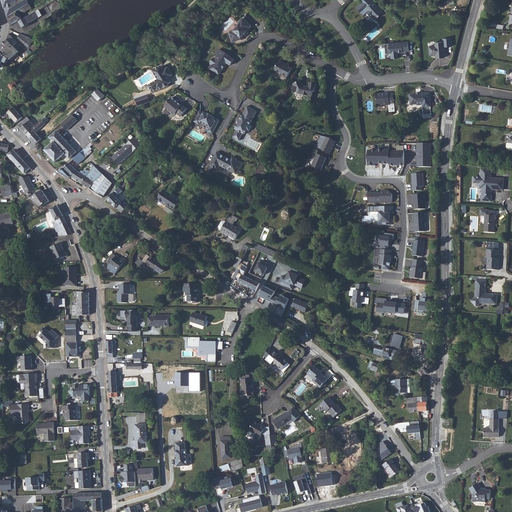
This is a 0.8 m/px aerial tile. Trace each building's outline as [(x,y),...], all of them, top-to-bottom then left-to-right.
[(16,0),(2,0),(5,9),(17,1),(16,0)] [(17,1),(5,9),(8,17),(29,4),(27,0),(18,0),(17,1)] [(370,0),(362,0),(361,1),(362,2),(357,7),(363,15),(367,12),(371,16),(372,15),(376,19),(383,12),(379,7),(378,8),(376,5),(376,4),(374,1),(373,2),(370,0)] [(29,4),(8,17),(9,21),(10,26),(22,19),(20,15),(32,8),(29,5),(29,4)] [(50,12),(47,6),(39,10),(43,16),(50,12)] [(39,10),(19,22),(23,28),(30,24),(29,24),(43,16),(39,10)] [(247,31),(252,27),(244,19),(239,24),(240,25),(234,32),(230,33),(232,43),(242,40),(241,39),(244,36),(245,37),(249,33),(247,31)] [(17,43),(9,34),(8,40),(0,47),(0,51),(4,56),(9,59),(10,60),(19,52),(14,46),(17,43)] [(30,47),(34,41),(30,38),(20,34),(18,38),(29,48),(30,47)] [(452,46),(452,38),(443,39),(444,42),(435,42),(436,45),(430,46),(429,47),(430,54),(431,55),(437,55),(438,55),(439,58),(445,57),(444,47),(452,46)] [(409,51),(408,41),(386,43),(387,53),(392,53),(392,58),(399,58),(399,52),(404,52),(404,51),(409,51)] [(218,55),(220,56),(211,69),(219,75),(223,69),(223,68),(225,66),(226,65),(227,63),(231,66),(235,59),(220,49),(217,54),(218,55)] [(0,51),(0,69),(3,71),(9,59),(4,56),(0,51)] [(211,69),(220,56),(218,55),(209,68),(211,69)] [(280,61),(275,70),(288,77),(293,68),(288,66),(285,64),(280,61)] [(162,66),(153,72),(158,80),(159,81),(155,83),(154,82),(148,86),(152,93),(158,90),(159,91),(164,87),(164,88),(169,86),(169,85),(167,81),(167,78),(168,78),(173,75),(169,68),(164,70),(162,66)] [(304,86),(301,81),(294,85),(294,86),(293,88),(295,92),(296,92),(297,92),(297,93),(303,93),(303,95),(313,96),(313,92),(315,92),(316,85),(310,84),(310,87),(308,87),(308,88),(306,87),(304,86)] [(106,96),(99,90),(92,95),(99,102),(106,96)] [(394,95),(394,94),(389,94),(389,93),(377,94),(378,106),(389,105),(390,112),(395,112),(394,102),(394,95)] [(416,95),(410,95),(411,105),(418,104),(418,105),(423,105),(424,115),(431,115),(429,93),(425,94),(425,93),(421,93),(420,93),(420,94),(416,95)] [(182,106),(172,98),(164,107),(174,115),(176,113),(181,117),(188,109),(183,105),(182,106)] [(492,106),(482,105),(481,111),(491,113),(492,106)] [(250,125),(257,112),(247,106),(240,120),(240,121),(238,125),(238,124),(237,125),(235,129),(237,130),(233,137),(239,140),(243,134),(245,134),(247,130),(249,131),(252,126),(250,125)] [(8,113),(17,123),(23,118),(15,108),(8,113)] [(200,111),(196,118),(200,120),(199,122),(200,122),(210,128),(208,131),(213,134),(219,122),(215,119),(216,118),(212,116),(208,114),(204,112),(204,113),(200,111)] [(67,130),(78,121),(73,115),(62,125),(67,130)] [(33,130),(32,129),(35,126),(28,117),(19,125),(27,135),(33,130)] [(32,129),(33,130),(27,135),(30,139),(36,133),(39,130),(46,124),(42,120),(35,126),(32,129)] [(77,152),(57,131),(50,138),(55,143),(46,151),(56,162),(65,154),(70,159),(77,152)] [(40,137),(36,133),(30,139),(36,145),(45,137),(43,134),(40,137)] [(115,155),(112,158),(118,165),(121,162),(122,163),(126,159),(125,158),(128,156),(129,156),(141,145),(135,137),(126,145),(127,145),(123,149),(123,148),(119,151),(119,152),(116,155),(115,155)] [(326,137),(320,149),(330,154),(336,141),(329,138),(326,137)] [(0,150),(8,152),(9,145),(0,143),(0,150)] [(92,152),(87,147),(81,153),(86,158),(92,152)] [(25,174),(31,169),(14,150),(14,153),(12,153),(9,155),(25,174)] [(217,152),(210,165),(212,166),(216,169),(218,169),(220,165),(237,175),(242,164),(237,161),(232,158),(231,160),(217,152)] [(86,158),(81,153),(74,159),(79,164),(86,158)] [(327,158),(317,154),(312,166),(321,170),(327,158)] [(265,168),(268,162),(262,160),(252,180),(258,183),(260,178),(265,168)] [(70,163),(59,173),(69,179),(71,176),(74,178),(77,173),(78,172),(77,171),(70,163)] [(103,174),(94,166),(91,170),(95,173),(91,180),(95,182),(103,174)] [(492,169),(481,167),(480,178),(479,178),(478,182),(481,182),(481,189),(483,189),(482,195),(483,195),(483,201),(492,201),(492,196),(491,196),(492,189),(493,188),(494,189),(503,190),(504,179),(491,178),(492,169)] [(74,178),(82,184),(90,171),(89,170),(88,171),(86,169),(83,172),(82,171),(80,173),(78,172),(77,173),(74,178)] [(95,173),(91,170),(90,171),(82,184),(103,198),(112,183),(103,174),(95,182),(91,180),(95,173)] [(423,173),(412,174),(413,191),(422,190),(422,187),(424,186),(423,173)] [(20,180),(26,194),(35,189),(30,178),(26,178),(21,176),(20,180)] [(4,197),(13,195),(11,186),(9,180),(5,181),(7,187),(2,188),(4,197)] [(115,192),(107,199),(107,200),(116,210),(117,209),(122,204),(116,198),(122,192),(119,188),(115,192)] [(175,210),(181,201),(164,190),(157,200),(163,204),(164,203),(175,210)] [(49,202),(43,191),(32,198),(39,208),(49,202)] [(369,192),(369,203),(393,203),(393,194),(389,191),(382,191),(382,194),(378,194),(378,192),(369,192)] [(414,195),(414,210),(426,210),(425,194),(414,195)] [(122,204),(117,209),(122,214),(130,207),(124,202),(122,204)] [(66,237),(72,235),(67,225),(58,206),(50,210),(56,221),(52,223),(55,229),(61,226),(64,232),(61,233),(62,238),(66,237)] [(393,213),(393,207),(374,207),(374,212),(379,212),(379,225),(392,225),(392,218),(390,218),(390,213),(393,213)] [(425,213),(414,213),(414,217),(416,219),(416,224),(415,224),(415,232),(426,232),(425,213)] [(11,214),(0,216),(0,227),(14,224),(11,214)] [(236,240),(243,228),(239,225),(237,228),(232,225),(235,220),(237,221),(238,219),(236,217),(236,218),(231,215),(227,222),(225,221),(222,222),(219,227),(220,230),(221,231),(236,240)] [(495,220),(496,220),(496,215),(489,215),(485,215),(485,216),(484,232),(494,232),(495,226),(494,226),(494,224),(495,223),(495,220)] [(381,235),(380,245),(390,247),(392,237),(381,235)] [(425,241),(414,240),(412,255),(423,257),(425,241)] [(62,244),(51,248),(55,260),(60,258),(60,259),(67,257),(66,253),(63,253),(62,251),(64,250),(62,244)] [(274,258),(276,253),(262,247),(260,251),(274,258)] [(382,270),(390,270),(391,257),(390,257),(391,251),(377,249),(376,256),(380,257),(379,265),(383,265),(382,270)] [(487,269),(499,270),(499,260),(499,258),(499,250),(487,249),(487,258),(488,258),(489,258),(488,263),(487,264),(487,269)] [(108,268),(116,273),(126,260),(123,258),(122,260),(117,256),(113,254),(105,264),(109,267),(108,268)] [(143,261),(140,266),(144,268),(146,264),(161,274),(166,272),(166,266),(151,256),(151,257),(147,255),(143,261)] [(239,266),(243,259),(238,257),(233,266),(238,269),(239,266)] [(248,263),(243,259),(239,266),(245,269),(248,263)] [(255,271),(263,275),(267,267),(266,266),(267,262),(261,259),(255,271)] [(423,261),(414,259),(413,267),(412,267),(412,271),(411,274),(410,274),(410,277),(421,279),(423,268),(422,268),(423,261)] [(297,278),(300,272),(296,271),(297,268),(291,265),(288,271),(290,272),(287,278),(282,276),(279,282),(283,284),(283,285),(292,289),(294,285),(302,288),(305,281),(297,278)] [(77,275),(77,267),(65,267),(65,281),(64,281),(64,285),(66,285),(77,286),(77,278),(76,277),(76,275),(77,275)] [(247,277),(249,274),(240,270),(235,280),(239,282),(242,283),(244,284),(247,277)] [(260,283),(247,277),(244,284),(256,291),(260,283)] [(486,289),(486,281),(476,280),(476,293),(478,295),(475,297),(471,301),(476,307),(481,303),(497,304),(497,294),(485,294),(483,291),(486,289)] [(184,288),(184,292),(186,292),(186,296),(188,296),(188,302),(193,302),(194,303),(198,303),(199,302),(199,296),(198,296),(198,293),(198,288),(197,288),(197,284),(185,284),(185,288),(184,288)] [(118,294),(118,303),(129,303),(129,294),(131,294),(132,285),(120,285),(120,294),(118,294)] [(276,292),(264,286),(259,296),(270,302),(274,295),(276,292)] [(369,298),(362,297),(363,296),(361,296),(362,292),(363,293),(363,291),(358,291),(358,288),(357,288),(351,288),(351,291),(355,292),(354,296),(353,302),(355,302),(355,307),(361,308),(362,303),(369,304),(369,298)] [(89,293),(78,292),(78,303),(74,303),(74,305),(73,305),(73,309),(79,309),(79,307),(90,307),(89,293)] [(422,292),(421,301),(416,300),(415,310),(431,311),(432,301),(430,301),(431,292),(422,292)] [(60,307),(66,307),(66,299),(60,299),(60,298),(55,298),(55,299),(52,299),(52,298),(52,294),(46,294),(46,305),(52,305),(52,306),(60,306),(60,307)] [(278,298),(274,295),(270,302),(284,309),(290,299),(280,294),(278,298)] [(305,312),(309,304),(296,299),(296,300),(292,298),(289,305),(293,306),(293,307),(305,312)] [(387,299),(376,298),(375,304),(378,304),(378,311),(385,312),(385,311),(404,313),(405,304),(397,303),(397,302),(390,301),(390,302),(386,302),(387,299)] [(73,316),(90,315),(90,307),(79,307),(79,309),(73,309),(73,316)] [(137,311),(126,311),(126,319),(128,319),(128,326),(129,326),(129,331),(137,331),(137,311)] [(190,322),(204,327),(204,326),(206,320),(208,317),(193,312),(190,322)] [(148,317),(148,326),(161,326),(164,326),(169,327),(170,315),(156,315),(156,318),(148,317)] [(66,328),(66,336),(77,335),(76,320),(69,321),(66,321),(66,328)] [(228,332),(235,335),(239,324),(232,321),(228,332)] [(47,348),(56,348),(56,344),(54,342),(56,339),(59,336),(52,330),(50,332),(48,330),(48,331),(44,327),(41,331),(43,333),(40,336),(47,343),(47,348)] [(375,348),(374,354),(380,356),(383,358),(390,360),(398,362),(400,351),(399,350),(403,336),(394,334),(390,349),(384,348),(384,349),(384,351),(375,348)] [(216,362),(217,349),(223,350),(223,342),(200,341),(200,337),(185,337),(185,348),(198,349),(197,356),(208,356),(208,362),(216,362)] [(67,343),(67,356),(71,356),(71,357),(78,357),(78,343),(77,343),(67,343)] [(274,351),(267,359),(282,371),(288,363),(285,360),(283,358),(283,357),(280,354),(279,355),(274,351)] [(21,356),(22,371),(32,370),(32,356),(21,356)] [(368,369),(376,372),(378,371),(380,365),(371,361),(368,369)] [(314,365),(307,374),(314,380),(313,382),(321,388),(328,379),(320,373),(322,372),(314,365)] [(108,368),(109,397),(118,397),(116,368),(113,368),(111,368),(108,368)] [(201,373),(183,373),(183,386),(189,386),(189,391),(201,391),(201,373)] [(26,397),(38,396),(37,389),(37,388),(37,387),(37,386),(37,382),(37,378),(38,378),(38,374),(20,375),(20,384),(25,383),(26,397)] [(244,375),(241,376),(241,385),(242,385),(243,395),(248,395),(249,396),(254,396),(254,391),(253,389),(254,389),(254,384),(253,384),(253,379),(250,379),(244,379),(244,375)] [(396,393),(408,393),(407,379),(390,380),(390,387),(396,386),(396,393)] [(80,386),(74,387),(75,397),(82,396),(82,401),(83,401),(83,405),(90,405),(90,400),(91,400),(90,385),(80,385),(80,386)] [(329,397),(321,404),(327,412),(328,411),(334,418),(342,411),(338,405),(335,405),(329,397)] [(419,411),(418,397),(408,398),(408,404),(409,404),(410,412),(419,411)] [(425,397),(418,397),(419,411),(428,411),(428,397),(425,397)] [(26,423),(30,420),(29,415),(28,414),(28,412),(29,412),(30,411),(29,404),(11,405),(12,416),(19,415),(19,424),(26,423)] [(66,421),(77,420),(77,419),(76,409),(75,409),(75,405),(64,406),(64,410),(63,410),(64,415),(65,415),(66,415),(66,417),(66,421)] [(301,415),(293,408),(290,412),(291,412),(289,414),(286,412),(273,420),(279,429),(287,424),(286,422),(286,421),(290,418),(293,421),(294,422),(301,415)] [(498,419),(498,411),(491,411),(491,419),(490,419),(490,428),(484,428),(484,437),(489,437),(489,436),(495,436),(495,437),(499,437),(499,419),(498,419)] [(146,413),(140,413),(140,416),(137,416),(138,423),(146,422),(146,413)] [(421,437),(420,421),(414,422),(410,423),(410,422),(408,422),(409,429),(409,438),(421,437)] [(44,423),(37,424),(38,434),(45,434),(45,442),(55,441),(54,422),(47,423),(48,423),(48,424),(45,424),(44,423)] [(255,436),(259,439),(266,427),(262,425),(261,426),(255,422),(253,426),(252,426),(249,430),(256,434),(255,436)] [(133,440),(133,449),(138,449),(141,448),(142,447),(141,443),(147,443),(146,424),(135,425),(136,435),(137,435),(137,440),(136,440),(133,440)] [(89,426),(79,426),(79,430),(71,431),(72,441),(80,440),(80,444),(90,444),(89,438),(88,438),(88,437),(89,437),(90,437),(90,431),(89,426)] [(230,436),(221,437),(222,459),(231,458),(230,436)] [(387,458),(393,453),(384,441),(378,446),(387,458)] [(176,461),(177,467),(188,466),(187,459),(188,459),(188,454),(187,455),(187,450),(186,450),(185,442),(176,443),(176,450),(176,451),(176,456),(175,456),(176,459),(177,459),(177,460),(176,460),(176,461)] [(286,450),(284,451),(285,457),(289,457),(290,460),(294,459),(295,464),(300,463),(300,459),(302,459),(301,453),(302,453),(301,448),(302,447),(302,442),(290,448),(291,449),(286,450)] [(322,449),(324,463),(334,462),(333,448),(322,449)] [(75,468),(88,467),(88,460),(89,460),(89,453),(78,453),(79,459),(75,459),(75,468)] [(267,456),(260,459),(262,466),(269,465),(267,456)] [(231,467),(233,471),(243,467),(242,458),(235,461),(235,462),(231,463),(232,466),(231,467)] [(394,462),(392,459),(383,465),(386,469),(386,468),(393,477),(400,471),(397,468),(396,469),(395,467),(396,466),(394,463),(394,462)] [(220,467),(223,475),(229,473),(229,471),(231,470),(229,464),(220,467)] [(133,465),(125,465),(125,472),(123,472),(123,476),(122,476),(121,478),(121,482),(122,483),(127,482),(130,484),(130,487),(136,487),(135,472),(133,472),(133,465)] [(269,465),(262,466),(264,476),(271,475),(269,465)] [(138,469),(139,483),(143,483),(143,481),(146,480),(148,480),(154,480),(154,468),(138,469)] [(91,471),(75,472),(75,478),(79,478),(80,489),(91,488),(91,479),(91,471)] [(331,472),(316,474),(318,487),(333,485),(331,472)] [(45,473),(39,474),(39,477),(27,478),(27,486),(29,486),(29,490),(40,490),(39,481),(45,481),(45,473)] [(246,484),(248,493),(259,491),(260,495),(267,493),(263,474),(257,475),(258,482),(257,482),(246,484)] [(312,494),(308,483),(304,485),(302,480),(307,479),(305,474),(294,477),(296,482),(295,482),(298,492),(303,490),(303,492),(306,491),(307,495),(312,494)] [(231,478),(220,481),(222,490),(233,487),(231,478)] [(1,493),(8,492),(8,489),(12,489),(11,480),(0,481),(1,493)] [(271,485),(273,495),(278,494),(280,494),(281,495),(288,493),(286,483),(286,481),(278,483),(278,484),(271,485)] [(478,483),(470,488),(473,494),(472,502),(476,502),(477,501),(485,502),(486,499),(490,499),(491,490),(486,490),(482,489),(481,488),(478,483)] [(102,492),(74,494),(74,502),(75,511),(74,511),(86,511),(86,501),(94,500),(94,511),(99,511),(103,511),(102,492)] [(243,511),(263,507),(260,495),(242,500),(243,503),(240,504),(241,511),(243,511)] [(70,511),(71,511),(75,511),(74,502),(70,502),(70,498),(61,498),(60,511),(70,511)] [(416,511),(420,511),(430,511),(427,504),(424,506),(422,503),(414,506),(416,511)]
